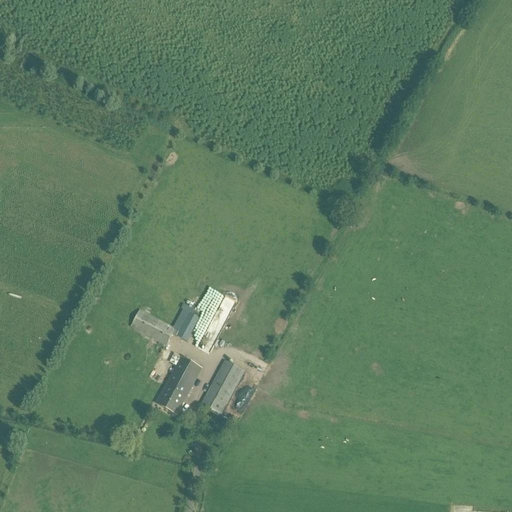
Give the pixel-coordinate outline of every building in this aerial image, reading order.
[(130,328),(166,347),(175,330),(140,311),(130,328)] [(214,313),(199,345),(208,349),(223,318),(214,313)] [(187,343),(199,320),(189,315),(177,337),(187,343)] [(190,339),(197,343),(206,329),(199,325),(190,339)] [(213,342),(219,346),(223,341),(217,336),(213,342)] [(156,405),(177,416),(202,370),(175,355),(170,364),(176,367),(156,405)] [(201,405),(219,415),(242,371),(225,362),(201,405)] [(237,404),(242,407),(254,381),(249,378),(237,404)]
